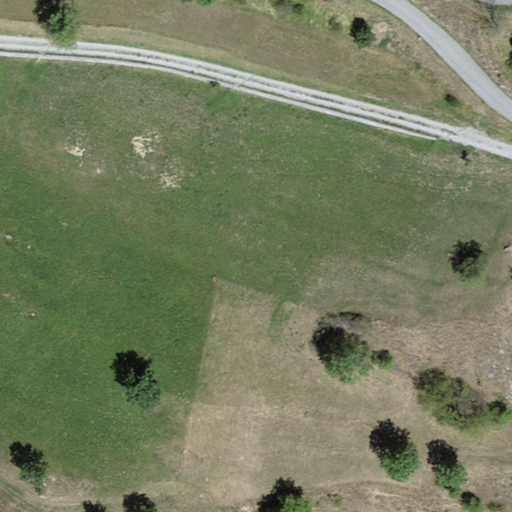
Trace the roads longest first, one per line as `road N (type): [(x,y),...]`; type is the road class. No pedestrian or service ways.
road 1 (track): [(511,148),(193,64),(0,44)]
road 2 (unclassified): [(511,111),(389,0)]
